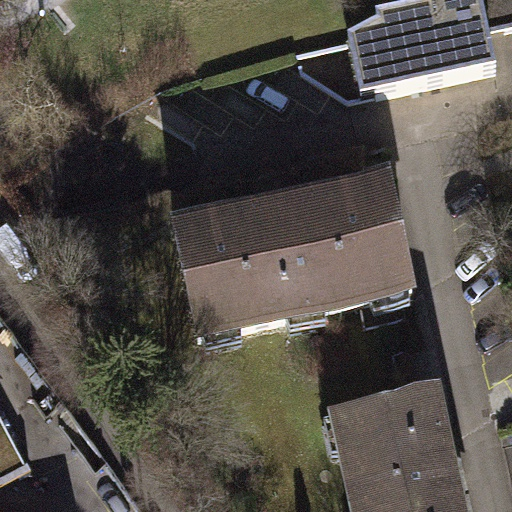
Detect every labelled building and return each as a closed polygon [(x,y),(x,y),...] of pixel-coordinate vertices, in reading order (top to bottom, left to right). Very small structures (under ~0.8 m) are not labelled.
[(378,31),(362,38),(376,103),(498,76),(489,38),(480,0),(445,0),(429,4),(430,11),(376,22),(378,31)] [(498,36),(505,35),(497,0),(480,0),(489,38),(498,36)] [(511,0),(497,0),(505,35),(511,33),(511,0)] [(390,190),(175,237),(199,346),(413,299),(390,190)] [(355,511),(459,511),(435,400),(336,421),(355,511)] [(0,493),(30,478),(0,420),(0,493)]
